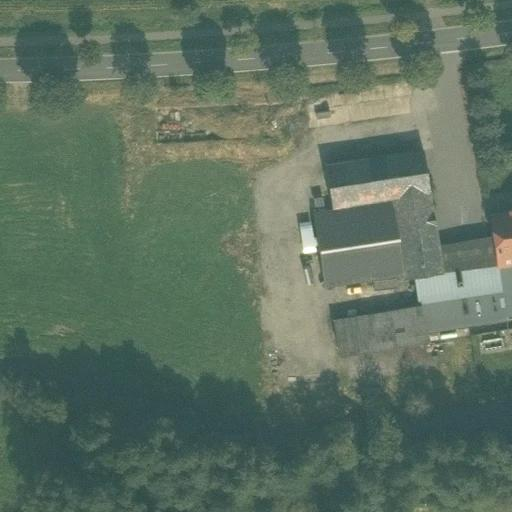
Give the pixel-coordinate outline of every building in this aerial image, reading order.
[(324,167),(331,208),(381,200),(392,199),(429,193),(422,151),(324,167)] [(441,273),(436,241),(429,193),(392,199),(404,275),(405,280),(415,279),(441,274),(441,273)] [(323,287),(404,275),(392,199),(381,200),(382,204),(312,214),(323,287)] [(505,314),(507,314),(511,313),(511,210),(488,214),(491,232),(497,264),(441,273),(441,274),(415,279),(419,301),(421,301),(502,289),(505,314)] [(436,241),(441,273),(497,264),(491,232),(436,241)] [(421,304),(425,333),(508,321),(507,314),(505,314),(502,289),(421,301),(421,304)] [(421,304),(331,317),(336,356),(427,343),(425,333),(421,304)]
